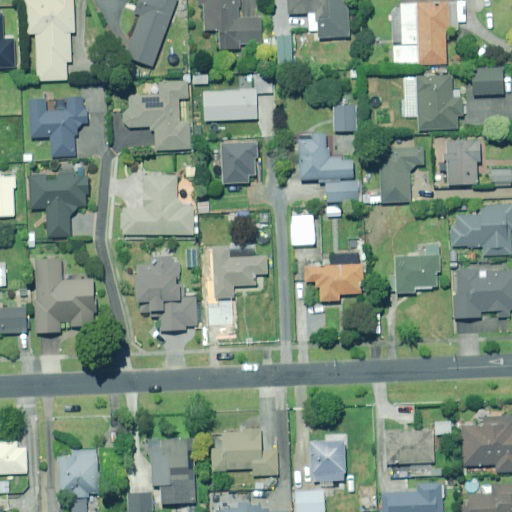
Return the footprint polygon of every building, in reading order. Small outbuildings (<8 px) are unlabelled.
[(76,32),(74,0),(26,0),(28,34),(37,34),(39,80),(69,79),(68,62),(73,62),(72,32),(76,32)] [(176,0),(138,0),(134,12),(141,15),(127,57),(154,66),(176,0)] [(239,0),(199,0),(199,4),(205,4),(205,30),(220,30),(220,49),(241,49),(241,44),(262,44),(262,18),(239,18),(239,0)] [(332,7),(331,0),(287,0),(288,14),(309,13),(310,31),(318,30),(319,38),(349,36),(347,6),(332,7)] [(419,4),(402,4),(403,46),(394,46),(394,64),(420,64),(428,64),(428,72),(448,72),(448,27),(450,27),(450,3),(419,4)] [(4,16),(0,16),(0,66),(16,66),(16,39),(4,39),(4,16)] [(374,42),(373,30),(357,31),(358,43),(374,42)] [(292,36),(279,36),(280,66),(293,65),(292,36)] [(180,70),(179,57),(169,58),(170,70),(180,70)] [(503,95),(504,68),(473,68),(473,95),(503,95)] [(210,83),(210,75),(195,76),(195,84),(210,83)] [(452,76),(404,77),(405,116),(419,116),(420,129),(459,128),(458,114),(463,114),(462,97),(453,97),(452,76)] [(128,127),(152,126),(152,131),(157,130),(157,150),(191,149),(190,121),(180,122),(180,98),(188,98),(188,81),(160,82),(160,95),(131,96),(131,110),(127,110),(128,127)] [(258,118),(257,91),(204,92),(205,120),(258,118)] [(86,133),(84,97),(56,98),(56,111),(47,112),(46,99),(29,100),(31,138),(52,137),(53,157),(77,156),(76,134),(86,133)] [(335,104),(335,131),(358,131),(358,104),(335,104)] [(327,196),(345,196),(344,178),(356,178),(356,158),(329,159),(328,133),(299,134),(300,180),(321,179),(321,183),(327,182),(327,196)] [(481,141),(449,140),(448,184),(478,185),(478,161),(480,161),(481,141)] [(258,173),(257,142),(221,144),(223,184),(250,183),(250,174),(258,173)] [(419,163),(418,146),(382,147),(384,201),(411,201),(411,163),(419,163)] [(511,181),(511,169),(492,170),(492,182),(511,181)] [(48,237),(72,237),(71,223),(69,223),(69,208),(87,208),(87,173),(60,174),(60,180),(47,180),(47,173),(30,173),(31,209),(47,209),(48,237)] [(17,176),(0,175),(0,216),(15,217),(17,176)] [(121,230),(124,230),(124,234),(194,234),(194,206),(178,206),(178,176),(144,176),(144,208),(124,208),(124,213),(121,213),(121,230)] [(511,229),(511,202),(480,203),(480,213),(457,213),(457,227),(453,227),(453,246),(485,245),(485,254),(511,253),(511,252),(511,230),(511,229)] [(223,213),(201,214),(201,235),(223,235),(223,213)] [(316,224),(291,224),(292,244),(316,244),(316,224)] [(390,274),(391,291),(396,291),(396,293),(414,292),(414,288),(440,287),(439,243),(426,244),(426,256),(394,258),(395,274),(390,274)] [(267,272),(266,257),(257,257),(257,251),(230,253),(230,247),(212,248),(215,298),(235,297),(234,286),(254,285),(253,273),(267,272)] [(198,267),(198,249),(187,249),(188,267),(198,267)] [(317,287),(321,287),(322,301),(341,300),(341,294),(365,293),(363,251),(331,252),(332,265),(304,266),(305,282),(316,281),(317,287)] [(64,279),(64,260),(38,259),(36,332),(62,333),(62,326),(96,326),(97,280),(64,279)] [(182,260),(163,260),(163,276),(136,276),(136,302),(151,302),(151,315),(162,315),(162,331),(198,331),(198,298),(182,298),(182,260)] [(8,262),(0,262),(0,285),(9,285),(8,262)] [(511,269),(458,269),(458,295),(454,295),(454,318),(482,318),(482,310),(499,310),(499,317),(510,317),(510,309),(511,309),(511,269)] [(0,309),(0,333),(28,332),(27,308),(0,309)] [(382,333),(382,314),(368,314),(368,333),(382,333)] [(455,434),(455,423),(436,422),(436,434),(455,434)] [(511,425),(464,426),(464,465),(497,465),(497,472),(511,471),(511,425)] [(261,429),(244,430),(244,432),(222,434),(223,448),(213,448),(215,471),(253,468),(254,476),(280,474),(279,451),(263,452),(261,429)] [(433,475),(432,432),(385,433),(386,464),(412,463),(412,476),(433,475)] [(142,465),(143,482),(151,482),(151,485),(164,485),(164,491),(196,491),(195,461),(189,461),(189,439),(163,440),(164,447),(151,447),(151,465),(142,465)] [(335,484),(335,480),(348,478),(344,440),(309,443),(313,482),(322,481),(322,485),(335,484)] [(0,473),(29,473),(28,448),(19,448),(19,442),(0,443),(0,473)] [(100,495),(99,449),(75,450),(75,455),(57,456),(59,505),(73,505),(73,511),(88,511),(87,495),(100,495)] [(451,485),(443,485),(443,483),(420,484),(421,491),(383,492),(383,511),(444,511),(444,498),(452,497),(451,485)] [(511,511),(511,484),(498,485),(498,493),(469,494),(469,511),(511,511)] [(326,511),(326,490),(298,491),(298,511),(326,511)] [(151,511),(152,493),(129,493),(129,511),(151,511)] [(268,511),(268,502),(238,503),(239,508),(219,508),(218,511),(268,511)]
